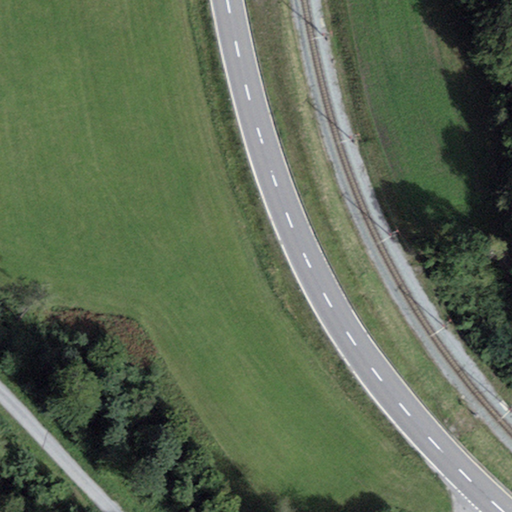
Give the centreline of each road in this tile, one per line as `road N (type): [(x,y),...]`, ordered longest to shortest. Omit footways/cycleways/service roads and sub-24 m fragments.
road 1 (primary): [(227,0),(259,137),(325,296),(409,415),(503,511)]
road 2 (track): [(113,511),(0,396)]
